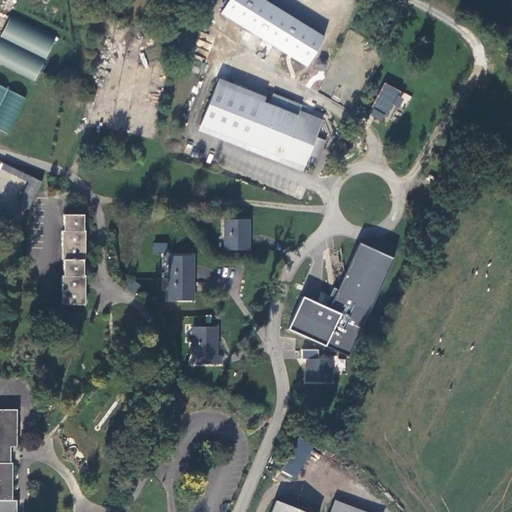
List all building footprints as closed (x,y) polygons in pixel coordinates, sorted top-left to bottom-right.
[(265,0),(228,0),(220,15),(309,66),(327,35),(265,0)] [(10,16),(0,36),(0,64),(35,81),(56,38),(10,16)] [(218,83),(201,125),(305,167),(310,155),(319,159),(326,140),(317,137),(322,124),(299,116),(291,113),(296,102),(274,93),(270,104),(218,83)] [(384,122),(393,105),(403,111),(411,96),(385,83),(368,114),(384,122)] [(0,129),(10,134),(27,98),(0,85),(0,129)] [(296,102),(291,113),(299,116),(303,104),(296,102)] [(201,125),(199,130),(303,172),(305,167),(201,125)] [(13,182),(0,177),(0,193),(8,196),(13,182)] [(15,217),(0,209),(0,231),(6,235),(15,217)] [(83,227),(83,215),(63,215),(64,230),(61,229),(61,258),(63,258),(65,274),(61,275),(62,302),(84,303),(85,275),(83,275),(83,259),(85,259),(85,231),(83,231),(83,227)] [(248,249),(248,220),(225,220),(224,249),(248,249)] [(166,253),(167,242),(153,242),(153,253),(166,253)] [(354,354),(390,255),(357,243),(341,290),(333,287),(330,296),(320,293),(317,301),(302,296),(290,331),(354,354)] [(170,278),(193,278),(193,256),(169,254),(170,278)] [(193,300),(193,278),(170,278),(171,300),(193,300)] [(126,287),(136,293),(140,285),(131,279),(126,287)] [(194,327),(193,363),(221,363),(221,354),(216,354),(216,327),(194,327)] [(331,382),(331,358),(306,358),(307,380),(331,382)] [(0,511),(17,511),(18,499),(13,499),(13,462),(11,462),(11,445),(17,445),(17,408),(0,408),(0,511)] [(297,437),(282,471),(297,478),(313,444),(297,437)]
